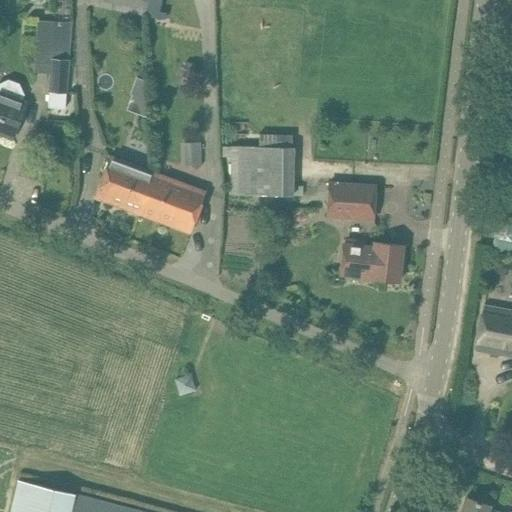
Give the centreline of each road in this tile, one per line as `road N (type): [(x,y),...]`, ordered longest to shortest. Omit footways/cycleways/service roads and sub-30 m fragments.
road 1 (unclassified): [(435,384),(0,204)]
road 2 (tertiary): [(435,384),(459,247),(485,0)]
